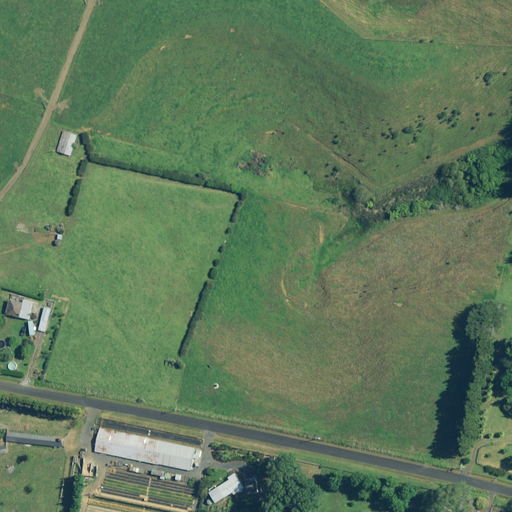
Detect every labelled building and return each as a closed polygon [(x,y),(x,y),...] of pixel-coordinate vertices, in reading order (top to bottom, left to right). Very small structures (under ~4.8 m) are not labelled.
[(78,134),(65,130),(58,151),(72,155),(78,134)] [(25,301),(11,298),(7,313),(30,319),(32,311),(37,312),(39,302),(26,298),(25,301)] [(53,308),(46,306),(40,329),(47,331),(53,308)] [(193,458),(196,447),(101,427),(96,450),(191,470),(193,458)] [(9,430),(8,440),(63,446),(64,435),(9,430)] [(0,453),(9,452),(8,444),(2,446),(1,442),(0,442),(0,453)] [(85,457),(84,475),(97,476),(99,459),(85,457)] [(153,473),(161,475),(161,477),(165,478),(166,477),(170,478),(171,472),(165,471),(154,468),(153,473)] [(246,488),(236,473),(230,477),(231,478),(211,491),(218,502),(235,491),(236,494),(246,488)] [(259,491),(257,478),(246,480),(249,493),(259,491)]
